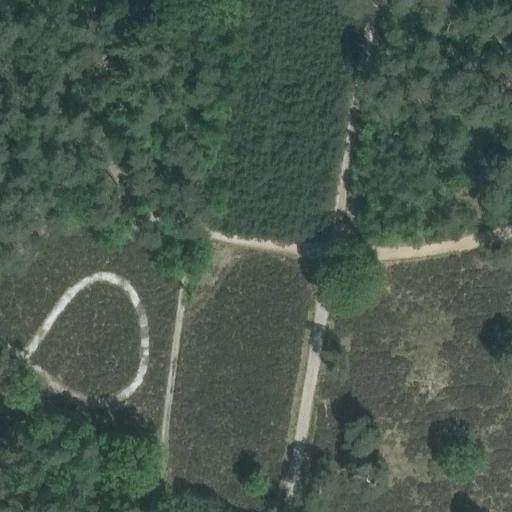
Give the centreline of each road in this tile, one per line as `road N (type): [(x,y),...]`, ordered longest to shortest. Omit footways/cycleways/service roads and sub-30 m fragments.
road 1 (track): [(331,249),(288,511)]
road 2 (track): [(366,0),(331,249)]
road 3 (unknown): [(193,220),(149,212),(90,145),(0,134)]
road 4 (track): [(331,249),(420,249),(511,236)]
road 5 (track): [(193,220),(228,239),(331,249)]
